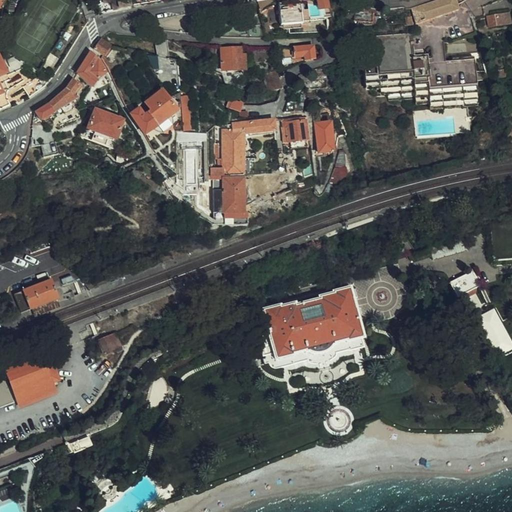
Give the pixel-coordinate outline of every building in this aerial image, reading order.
[(264,0),(258,1),(260,9),(272,1),(272,0),(264,0)] [(326,0),(317,0),(319,11),(328,9),(326,0)] [(355,2),(355,0),(344,0),(344,10),(354,10),(353,18),(362,18),(374,19),(374,12),(364,12),(364,6),(360,6),(358,2),(355,2)] [(411,9),(416,25),(428,21),(459,10),(458,5),(455,0),(440,0),(434,2),(411,9)] [(302,2),(279,3),(280,7),(280,14),(281,26),(303,24),(302,2)] [(480,12),(482,23),(502,19),(500,8),(480,12)] [(406,18),(408,27),(415,25),(413,17),(406,18)] [(367,30),(367,39),(403,37),(402,28),(367,30)] [(103,39),(96,49),(105,55),(112,46),(103,39)] [(368,55),(367,39),(353,40),(355,72),(369,71),(369,82),(378,81),(378,87),(405,86),(405,92),(419,91),(420,97),(468,95),(466,55),(436,57),(417,57),(417,53),(368,55)] [(290,48),(280,48),(280,57),(294,56),(295,57),(305,56),(305,60),(306,60),(314,59),(313,46),(300,47),(290,48)] [(240,56),(239,48),(235,48),(221,49),(222,71),(246,70),(245,56),(240,56)] [(83,66),(78,73),(92,86),(93,87),(98,79),(106,73),(106,72),(99,61),(95,56),(92,52),(83,66)] [(33,68),(23,74),(16,80),(22,91),(40,78),(33,68)] [(265,72),(267,82),(279,79),(276,69),(265,72)] [(49,103),(37,111),(42,121),(54,113),(62,108),(71,103),(76,100),(73,95),(79,88),(80,86),(74,78),(68,88),(49,103)] [(269,90),(281,88),(281,87),(279,79),(267,82),(269,90)] [(140,107),(131,113),(132,115),(139,124),(145,133),(151,129),(162,121),(173,113),(179,108),(169,95),(164,89),(149,99),(155,106),(151,109),(145,113),(140,107)] [(183,114),(185,127),(192,128),(189,94),(182,95),(183,114)] [(145,101),(151,109),(155,106),(149,99),(145,101)] [(304,100),(288,102),(285,114),(301,112),(304,100)] [(114,147),(119,149),(120,149),(127,130),(121,128),(124,118),(96,108),(89,127),(86,136),(114,147)] [(162,121),(151,129),(158,128),(163,128),(165,127),(170,123),(171,120),(173,113),(162,121)] [(288,142),(284,143),(284,146),(292,145),(292,143),(306,141),(311,140),(308,117),(283,119),(284,127),(286,127),(288,142)] [(211,167),(211,174),(224,174),(224,173),(243,174),(243,155),(244,151),(244,133),(275,129),(275,119),(233,123),(234,130),(225,129),(224,130),(224,168),(211,167)] [(329,123),(329,120),(317,121),(319,137),(320,153),(326,152),(335,152),(332,123),(329,123)] [(350,134),(347,126),(338,129),(341,137),(350,134)] [(119,161),(125,163),(126,163),(126,162),(129,152),(120,149),(119,149),(119,161)] [(340,154),(334,169),(346,168),(346,160),(345,152),(340,152),(340,154)] [(293,158),(285,158),(286,169),(295,168),(293,158)] [(218,221),(218,225),(246,225),(247,218),(248,216),(247,214),(247,199),(243,199),(243,174),(224,173),(224,174),(224,177),(217,177),(217,195),(216,208),(218,208),(223,208),(223,214),(222,221),(218,221)] [(465,264),(443,275),(450,290),(456,288),(461,290),(467,287),(468,282),(474,279),(465,264)] [(71,275),(62,279),(64,284),(73,280),(71,275)] [(52,279),(16,293),(23,312),(33,308),(51,302),(58,299),(60,298),(53,281),(52,279)] [(356,309),(353,296),(351,288),(335,292),(335,293),(321,297),(321,299),(297,305),(297,304),(283,307),(282,305),(264,310),(270,335),(258,338),(263,357),(274,354),(276,361),(295,357),(294,355),(306,352),(307,353),(309,353),(313,354),(323,354),(328,352),(333,349),(336,346),(336,344),(348,341),(348,342),(364,338),(356,309)] [(362,308),(358,295),(353,296),(356,309),(362,308)] [(61,306),(58,299),(33,308),(36,316),(61,306)] [(48,348),(68,341),(66,336),(64,331),(44,338),(45,341),(48,348)] [(113,332),(96,339),(102,353),(118,347),(113,332)] [(308,361),(290,366),(292,374),(307,370),(309,371),(314,373),(318,373),(322,373),(332,371),(337,369),(342,364),(345,360),(358,356),(356,348),(339,352),(335,359),(332,361),(328,363),(324,364),(320,365),(316,364),(312,363),(308,361)] [(46,364),(40,350),(4,364),(8,374),(18,402),(55,388),(54,384),(62,381),(54,361),(46,364)] [(148,402),(159,405),(165,381),(153,379),(148,402)] [(69,441),(67,441),(70,451),(74,450),(74,451),(93,445),(90,436),(72,441),(70,441),(69,441)] [(17,472),(20,473),(21,469),(24,470),(26,466),(20,464),(17,472)]
